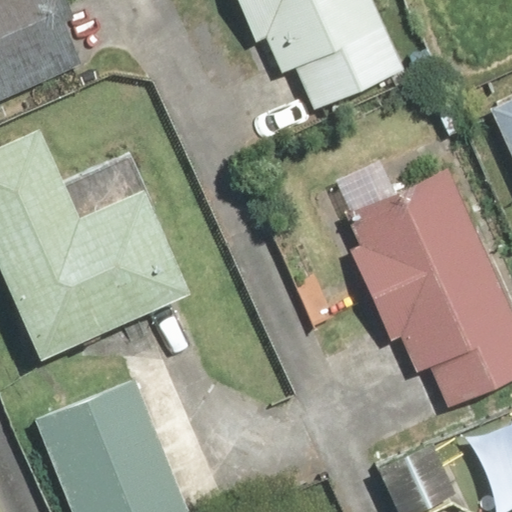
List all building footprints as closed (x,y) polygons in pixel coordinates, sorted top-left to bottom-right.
[(0,0),(0,100),(104,57),(80,0),(0,0)] [(395,71),(362,0),(224,0),(245,45),(258,40),(274,75),(287,69),(305,111),(395,71)] [(511,95),(482,109),(511,175),(511,95)] [(22,130),(0,139),(0,312),(23,363),(175,296),(129,192),(63,221),(22,130)] [(511,378),(511,336),(438,168),(339,212),(354,245),(338,251),(379,345),(394,338),(410,373),(423,368),(441,409),(511,378)] [(178,511),(125,381),(25,422),(61,511),(178,511)] [(434,442),(376,471),(396,511),(416,511),(458,491),(434,442)]
